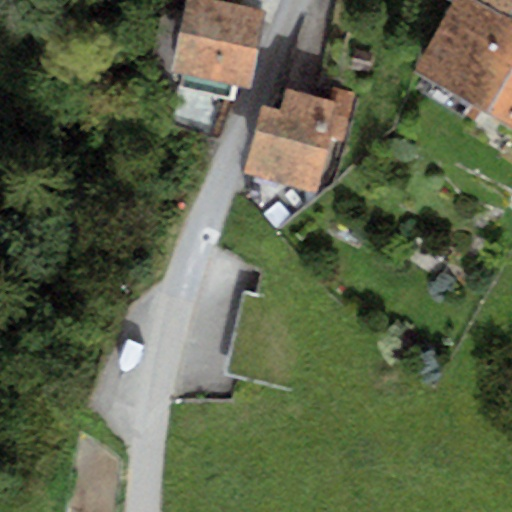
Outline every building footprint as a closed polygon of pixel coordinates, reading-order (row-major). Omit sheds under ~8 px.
[(186,0),(171,70),(181,72),(178,86),(231,98),(234,84),(248,87),(265,10),(241,5),(242,0),(186,0)] [(511,19),(511,18),(462,0),(453,0),(414,66),(483,109),(511,62),(511,19)] [(511,0),(462,0),(511,18),(511,15),(511,0)] [(354,50),(349,64),(367,69),(371,55),(354,50)] [(511,65),(486,112),(511,127),(511,65)] [(334,103),(287,91),(282,111),(265,107),(248,174),(318,192),(331,140),(344,143),(356,96),(336,91),(334,103)] [(245,291),(221,374),(291,394),(315,311),(245,291)]
